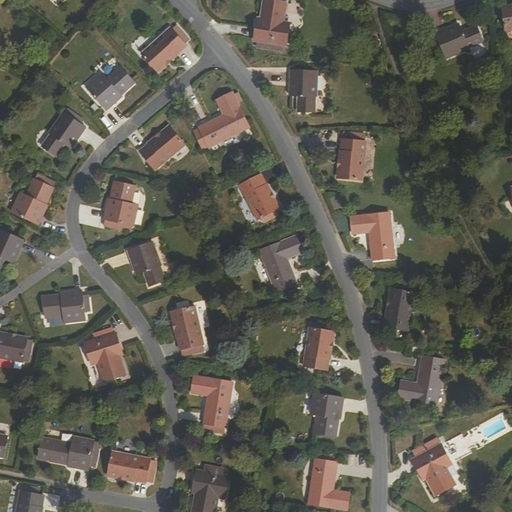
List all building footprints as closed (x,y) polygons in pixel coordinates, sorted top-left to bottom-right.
[(281,45),(286,46),(287,46),(290,25),(284,23),(286,3),(266,0),(265,0),(262,21),(261,30),(256,30),(255,41),(259,42),(264,43),(263,49),(279,52),(281,45)] [(511,6),(503,8),(507,30),(511,29),(511,6)] [(481,25),(466,30),(464,26),(454,30),(452,28),(440,32),(446,45),(448,44),(452,56),(473,47),(472,44),(487,39),(481,25)] [(157,72),(187,46),(172,29),(142,55),(157,72)] [(148,44),(143,38),(132,48),(137,54),(148,44)] [(107,111),(118,101),(115,98),(119,93),(121,96),(134,84),(119,68),(107,79),(102,74),(86,88),(107,111)] [(317,73),(305,73),(305,71),(292,71),(291,95),(298,95),(298,111),(314,111),(314,96),(317,96),(317,73)] [(237,103),(233,95),(232,93),(217,101),(224,116),(199,128),(200,129),(201,133),(207,144),(209,147),(209,148),(250,128),(237,103)] [(69,147),(75,137),(78,138),(85,128),(80,124),(76,121),(78,118),(69,112),(66,116),(63,114),(50,133),(52,134),(43,148),(56,157),(65,144),(69,147)] [(153,169),(183,145),(169,127),(139,151),(153,169)] [(207,144),(201,133),(196,135),(202,147),(207,144)] [(78,138),(75,137),(69,147),(71,148),(78,138)] [(365,143),(342,141),(338,179),(361,182),(365,143)] [(36,175),(34,180),(42,184),(44,179),(36,175)] [(269,214),(273,212),(278,210),(261,175),(241,185),(259,220),(264,218),(265,220),(271,217),(269,214)] [(55,183),(44,179),(42,184),(52,189),(55,183)] [(54,190),(52,189),(42,184),(34,180),(26,196),(20,193),(11,213),(38,225),(48,206),(46,206),(54,190)] [(135,187),(114,182),(110,200),(111,201),(110,206),(107,205),(104,220),(106,220),(110,221),(127,225),(133,226),(138,205),(131,204),(135,187)] [(390,214),(350,219),(353,236),(369,234),(373,262),(395,259),(390,214)] [(108,227),(126,231),(127,225),(110,221),(108,227)] [(11,237),(0,231),(0,274),(0,275),(6,260),(13,264),(24,241),(12,236),(11,237)] [(287,258),(285,252),(291,250),(293,256),(302,252),(296,236),(259,251),(276,293),(297,285),(287,258)] [(135,262),(139,274),(144,272),(149,287),(164,282),(158,267),(161,266),(153,244),(141,249),(140,247),(128,251),(132,263),(135,262)] [(291,250),(285,252),(287,258),(293,256),(291,250)] [(415,294),(392,289),(385,328),(408,332),(415,294)] [(65,297),(61,297),(61,295),(44,297),(47,318),(64,316),(65,323),(86,321),(85,308),(84,301),(83,296),(83,291),(65,293),(65,297)] [(185,350),(200,346),(203,346),(195,308),(172,313),(180,351),(182,351),(185,350)] [(330,326),(316,323),(315,330),(329,332),(330,326)] [(334,333),(329,332),(315,330),(312,329),(306,368),(328,371),(334,333)] [(126,375),(119,356),(116,346),(120,345),(116,333),(114,334),(109,335),(108,332),(97,335),(98,339),(94,341),(84,344),(91,365),(98,363),(105,382),(126,375)] [(0,357),(23,362),(24,358),(26,349),(27,343),(28,339),(0,333),(0,357)] [(187,355),(201,352),(200,346),(185,350),(187,355)] [(423,357),(419,385),(418,391),(411,390),(412,384),(403,382),(400,400),(438,406),(445,361),(423,357)] [(225,429),(233,384),(195,378),(191,395),(201,396),(202,390),(209,391),(209,397),(203,425),(204,425),(208,426),(206,433),(219,435),(221,428),(224,429),(225,429)] [(344,400),(314,395),(310,416),(317,417),(314,434),(336,437),(339,420),(340,420),(344,400)] [(55,441),(50,462),(69,465),(74,466),(73,468),(88,471),(90,466),(90,461),(96,462),(100,443),(74,438),(72,444),(55,441)] [(442,445),(413,460),(423,480),(427,478),(436,496),(455,486),(446,467),(452,465),(442,445)] [(146,482),(147,476),(150,464),(150,460),(113,453),(108,476),(146,483),(146,482)] [(339,462),(316,458),(309,503),(348,509),(351,492),(334,489),(339,462)] [(222,476),(217,475),(218,469),(207,467),(206,473),(202,472),(196,471),(194,484),(198,485),(196,494),(192,511),(215,511),(218,498),(225,499),(230,477),(222,476)] [(33,494),(34,488),(22,486),(21,492),(33,494)] [(41,511),(44,497),(39,496),(33,494),(21,492),(17,511),(41,511)]
